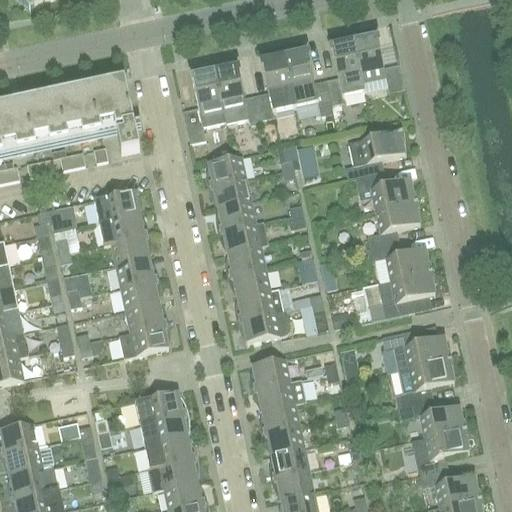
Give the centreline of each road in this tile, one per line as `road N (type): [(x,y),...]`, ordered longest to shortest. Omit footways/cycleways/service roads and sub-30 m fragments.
road 1 (residential): [(508,511),(403,0)]
road 2 (residential): [(243,511),(141,34)]
road 3 (unknown): [(0,197),(168,155)]
road 4 (residential): [(141,34),(300,0)]
road 5 (residential): [(0,65),(141,34)]
